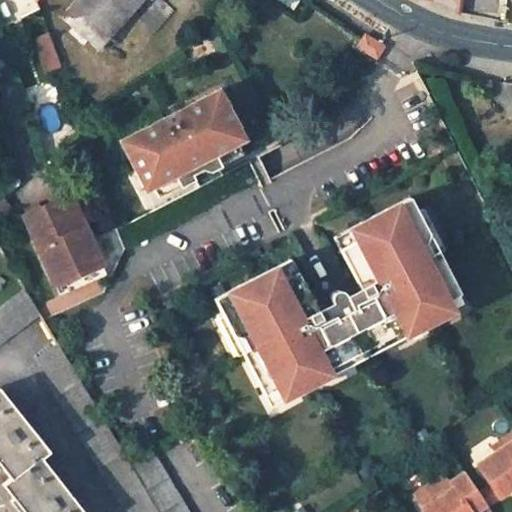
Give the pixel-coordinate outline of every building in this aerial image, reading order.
[(143,0),(73,0),(59,16),(70,26),(85,40),(98,51),(143,0)] [(298,1),(295,0),(276,0),(292,11),(298,1)] [(70,26),(65,30),(81,45),(85,40),(70,26)] [(252,160),(217,91),(119,142),(155,213),(252,160)] [(102,263),(86,227),(71,193),(63,197),(78,230),(75,232),(91,268),(94,267),(102,263)] [(23,215),(53,285),(91,268),(75,232),(78,230),(63,197),(23,215)] [(330,302),(334,309),(320,317),(316,310),(296,272),(280,280),(274,269),(214,300),(221,314),(233,337),(241,339),(247,350),(241,353),(242,354),(264,396),(276,390),(279,395),(294,387),(297,393),(311,386),(305,374),(324,365),(332,367),(350,358),(353,364),(381,349),(378,343),(396,334),(398,326),(417,316),(423,327),(436,320),(433,314),(449,306),(446,301),(459,294),(437,252),(436,251),(431,255),(425,244),(428,235),(416,212),(409,198),(348,230),(355,242),(339,250),(358,287),(362,295),(348,302),(344,295),(342,292),(340,291),(336,291),(334,291),(331,293),(330,296),(329,300),(330,302)] [(442,249),(421,209),(416,212),(428,235),(425,244),(431,255),(436,251),(437,252),(442,249)] [(355,242),(348,230),(333,238),(339,250),(355,242)] [(290,260),(274,269),(280,280),(296,272),(290,260)] [(58,296),(107,274),(102,264),(102,263),(94,267),(91,268),(53,285),(58,296)] [(0,341),(38,312),(23,287),(0,305),(0,341)] [(362,295),(358,287),(344,295),(348,302),(362,295)] [(436,320),(464,305),(459,294),(446,301),(449,306),(433,314),(436,320)] [(334,309),(330,302),(316,310),(320,317),(334,309)] [(233,337),(221,314),(216,317),(236,357),(242,354),(241,353),(247,350),(241,339),(233,337)] [(423,327),(417,316),(398,326),(396,334),(378,343),(381,349),(423,327)] [(57,343),(36,359),(126,511),(157,511),(130,465),(57,343)] [(311,386),(353,364),(350,358),(332,367),(324,365),(305,374),(311,386)] [(276,390),(264,396),(269,407),(297,393),(294,387),(279,395),(276,390)] [(47,451),(0,390),(0,465),(10,478),(1,485),(22,511),(82,511),(40,457),(47,451)] [(511,434),(501,442),(504,448),(477,466),(490,486),(499,500),(511,491),(511,434)] [(188,511),(153,452),(130,465),(157,511),(188,511)] [(423,511),(488,511),(486,508),(477,495),(463,473),(449,482),(453,488),(422,509),(423,511)] [(490,486),(477,495),(486,508),(499,500),(490,486)]
